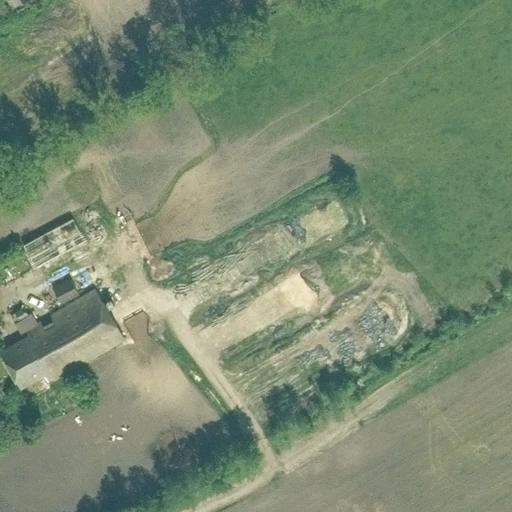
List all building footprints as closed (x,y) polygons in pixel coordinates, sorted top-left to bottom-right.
[(161,222),(148,224),(152,248),(165,246),(161,222)] [(51,243),(57,255),(39,264),(45,275),(63,266),(62,265),(72,260),(62,238),(51,243)] [(52,287),(60,303),(101,282),(92,267),(52,287)] [(47,381),(123,338),(96,289),(51,315),(54,321),(43,327),(41,323),(27,331),(29,335),(1,351),(0,350),(0,352),(21,388),(22,388),(22,387),(44,375),(47,381)] [(242,307),(223,316),(239,350),(258,341),(242,307)] [(170,320),(161,324),(170,346),(180,342),(170,320)]
